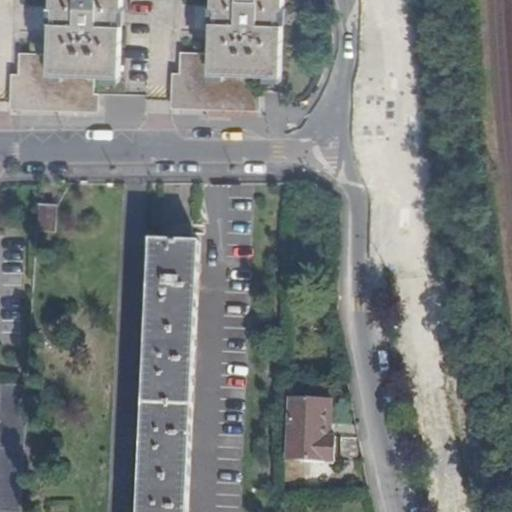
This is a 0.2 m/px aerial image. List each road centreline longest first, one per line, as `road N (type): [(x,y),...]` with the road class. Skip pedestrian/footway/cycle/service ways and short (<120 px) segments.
road 1 (residential): [(394,511),(358,335),(358,198),(343,145)]
road 2 (residential): [(343,145),(0,150)]
road 3 (residential): [(343,145),(340,0)]
